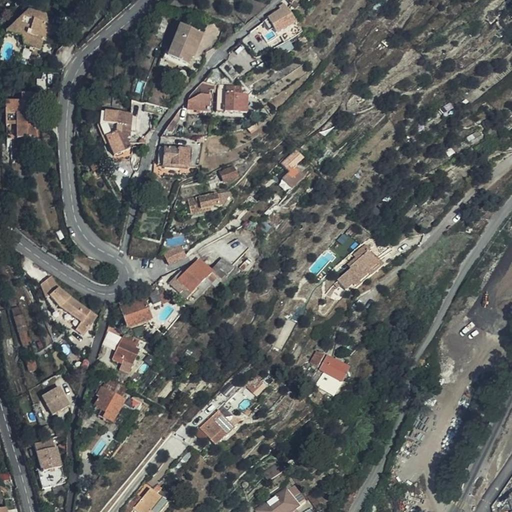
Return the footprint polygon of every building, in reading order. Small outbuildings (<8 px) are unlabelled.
[(296,23),(287,9),(284,5),(279,9),(280,11),(268,18),(269,20),(275,28),(277,31),(289,28),(292,33),(299,28),(296,23)] [(53,36),(55,28),(48,26),(45,17),(27,12),(25,19),(21,18),(19,26),(14,24),(11,36),(21,39),(23,47),(34,50),(38,51),(35,61),(39,62),(42,52),(40,52),(43,42),(45,43),(48,35),(53,36)] [(269,20),(264,22),(270,31),(275,28),(269,20)] [(11,36),(14,24),(5,34),(11,36)] [(196,46),(198,47),(203,35),(180,27),(168,58),(187,66),(191,58),(196,46)] [(294,50),(289,41),(273,51),(278,60),(294,50)] [(232,80),(237,75),(227,63),(221,69),(232,80)] [(185,79),(187,74),(186,73),(185,72),(182,71),(180,72),(178,74),(178,75),(178,78),(182,80),(183,79),(185,79)] [(215,85),(202,82),(189,97),(189,99),(188,110),(208,112),(210,90),(214,90),(215,85)] [(246,115),(247,98),(241,98),(241,94),(226,94),(226,86),(218,86),(216,112),(223,113),(224,113),(246,115)] [(241,87),(226,86),(226,94),(241,94),(241,87)] [(36,114),(33,114),(29,114),(29,107),(33,107),(38,106),(37,95),(22,95),(22,102),(6,102),(6,124),(17,124),(17,127),(17,140),(36,139),(36,114)] [(105,121),(106,112),(99,112),(98,128),(101,135),(105,145),(109,144),(106,137),(116,133),(117,126),(105,124),(105,121)] [(125,131),(130,132),(131,115),(108,113),(106,112),(105,121),(105,124),(117,126),(116,133),(106,137),(109,144),(114,156),(130,150),(125,137),(125,131)] [(252,134),(267,122),(262,117),(247,128),(252,134)] [(172,121),(166,130),(172,134),(176,127),(174,125),(175,123),(172,121)] [(188,168),(189,150),(159,147),(158,165),(188,168)] [(303,158),(293,147),(279,162),(285,169),(288,167),(291,170),(283,179),(292,189),(305,177),(295,166),(303,158)] [(238,177),(234,167),(220,172),(224,182),(238,177)] [(275,192),(264,182),(258,190),(268,200),(275,192)] [(216,194),(189,200),(192,214),(202,212),(201,210),(199,201),(217,197),(216,194)] [(199,201),(201,210),(219,205),(217,197),(199,201)] [(350,235),(356,228),(352,226),(346,232),(350,235)] [(226,277),(234,269),(232,267),(248,249),(237,240),(223,248),(218,255),(222,259),(211,272),(199,261),(184,275),(181,273),(169,285),(184,301),(191,295),(196,299),(211,284),(215,288),(221,282),(219,281),(224,276),(226,277)] [(347,265),(350,269),(369,252),(378,263),(368,272),(369,274),(370,275),(383,264),(367,244),(354,255),(356,258),(347,265)] [(180,247),(164,254),(170,265),(184,257),(180,247)] [(369,252),(350,269),(337,281),(346,290),(353,284),(355,286),(369,274),(368,272),(378,263),(369,252)] [(257,273),(262,268),(258,264),(253,269),(257,273)] [(60,308),(70,315),(82,323),(77,328),(76,331),(83,336),(89,328),(97,317),(71,298),(59,289),(57,287),(51,278),(40,286),(45,299),(50,298),(52,299),(57,306),(60,308)] [(173,296),(166,292),(158,296),(156,293),(149,296),(154,305),(173,296)] [(141,295),(118,303),(120,309),(144,301),(141,295)] [(150,320),(144,301),(120,309),(121,310),(114,313),(116,320),(123,318),(127,328),(150,320)] [(18,329),(25,327),(24,324),(18,309),(12,311),(18,329)] [(82,323),(70,315),(66,320),(77,328),(82,323)] [(18,335),(27,333),(25,327),(18,329),(17,329),(18,335)] [(31,345),(27,333),(18,335),(22,348),(31,345)] [(121,343),(118,348),(122,349),(120,353),(118,358),(123,360),(123,361),(132,365),(139,350),(136,349),(137,345),(123,339),(121,343)] [(317,367),(323,355),(318,351),(311,363),(317,367)] [(342,383),(349,370),(326,356),(319,368),(325,372),(316,386),(325,392),(334,378),(342,383)] [(36,371),(33,361),(26,362),(29,373),(36,371)] [(112,382),(109,380),(106,384),(105,384),(103,387),(107,389),(112,382)] [(107,389),(103,387),(102,389),(99,393),(97,397),(100,399),(94,408),(101,412),(105,414),(103,419),(111,423),(124,402),(121,399),(127,391),(128,389),(124,387),(112,382),(107,389)] [(64,398),(59,389),(42,399),(52,417),(69,407),(64,398)] [(200,429),(212,441),(216,445),(234,428),(220,412),(200,429)] [(116,440),(123,445),(128,437),(122,432),(116,440)] [(109,464),(123,445),(116,440),(112,438),(107,445),(99,457),(96,461),(101,464),(104,461),(109,464)] [(35,448),(42,474),(60,469),(58,458),(55,449),(54,449),(51,441),(46,443),(46,445),(35,448)] [(270,479),(281,472),(276,465),(265,473),(270,479)] [(60,469),(42,474),(45,487),(64,482),(60,469)] [(293,499),(300,494),(296,485),(288,491),(293,499)] [(136,511),(160,511),(168,504),(151,490),(134,510),(136,511)] [(307,502),(300,494),(293,499),(288,491),(258,511),(292,511),(297,509),(307,502)]
